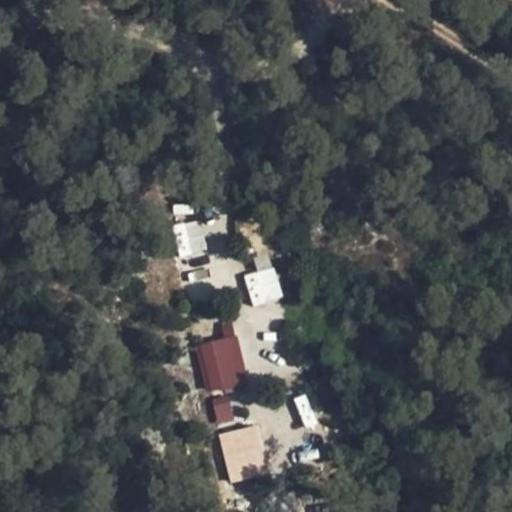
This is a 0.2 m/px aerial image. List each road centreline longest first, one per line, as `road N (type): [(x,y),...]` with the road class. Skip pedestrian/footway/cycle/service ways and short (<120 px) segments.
road 1 (track): [(0,30),(80,21),(148,29),(237,72),(292,51),(363,0)]
road 2 (track): [(388,0),(511,78)]
